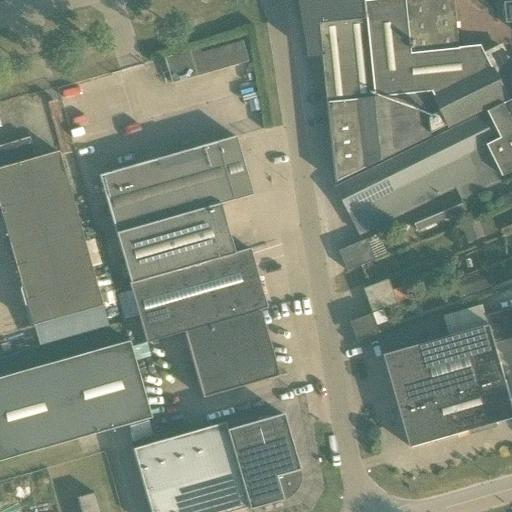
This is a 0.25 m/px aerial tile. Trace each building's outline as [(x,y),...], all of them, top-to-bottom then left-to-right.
[(338,183),(338,182),(431,135),(431,133),(506,96),(482,45),(458,48),(453,0),(379,0),(366,1),(365,0),(302,0),(312,53),(311,54),(311,55),(323,54),(325,72),(326,79),(325,79),(328,108),(329,108),(330,114),(329,114),(330,126),(331,126),(332,132),(331,133),(331,137),(332,137),(334,153),(333,153),(336,184),(338,183)] [(241,42),(166,63),(172,83),(247,62),(241,42)] [(511,60),(503,42),(485,51),(506,96),(511,93),(511,60)] [(115,235),(128,283),(234,253),(220,205),(252,195),(235,137),(98,176),(115,235)] [(58,153),(35,159),(29,138),(0,146),(0,212),(32,326),(101,306),(58,153)] [(511,190),(499,196),(503,206),(511,202),(511,190)] [(466,211),(463,202),(413,223),(416,231),(466,211)] [(480,219),(462,227),(468,243),(486,235),(480,219)] [(366,240),(358,243),(339,251),(348,272),(375,260),(366,240)] [(145,344),(183,333),(183,332),(259,310),(266,308),(249,249),(234,253),(128,283),(145,344)] [(482,289),(476,274),(455,282),(461,297),(482,289)] [(398,304),(389,280),(364,289),(373,314),(398,304)] [(511,308),(486,316),(489,326),(384,355),(411,448),(511,419),(511,403),(494,341),(511,336),(511,308)] [(278,376),(259,310),(183,332),(183,333),(202,398),(278,376)] [(12,327),(0,331),(0,353),(19,348),(12,327)] [(128,342),(0,377),(0,461),(150,418),(128,342)] [(248,507),(247,507),(248,510),(282,500),(281,497),(285,496),(288,493),(291,490),(295,483),(296,480),(296,475),(299,470),(282,414),(226,430),(248,507)] [(133,442),(152,436),(148,421),(129,427),(133,442)] [(170,438),(190,511),(231,511),(247,507),(248,507),(226,430),(224,423),(170,438)] [(132,449),(149,511),(190,511),(170,438),(132,449)] [(100,511),(95,493),(77,498),(80,511),(100,511)]
